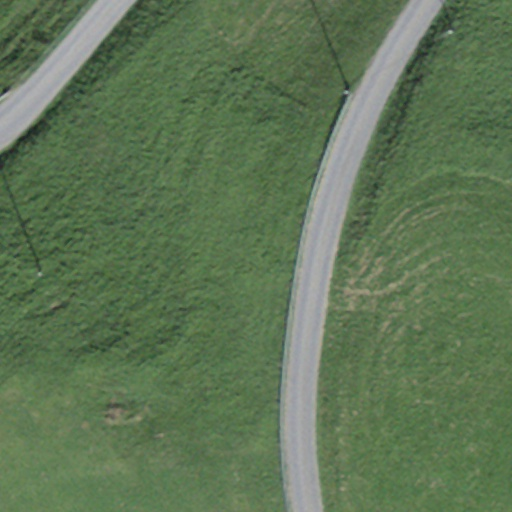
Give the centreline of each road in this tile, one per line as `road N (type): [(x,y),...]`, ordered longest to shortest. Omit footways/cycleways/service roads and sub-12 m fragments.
road 1 (track): [(430,0),(384,70),(348,147),(322,237),(300,425),(309,511)]
road 2 (track): [(0,133),(121,0)]
